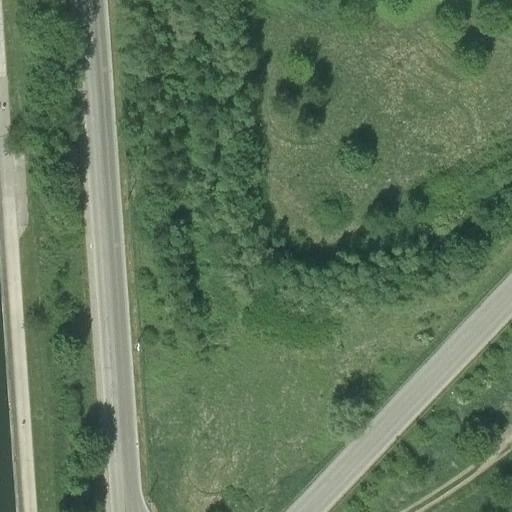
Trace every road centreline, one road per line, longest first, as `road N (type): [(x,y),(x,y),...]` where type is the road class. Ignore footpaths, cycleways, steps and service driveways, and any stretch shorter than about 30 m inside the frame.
road 1 (tertiary): [(90,0),(125,511)]
road 2 (tertiary): [(303,511),(511,290)]
